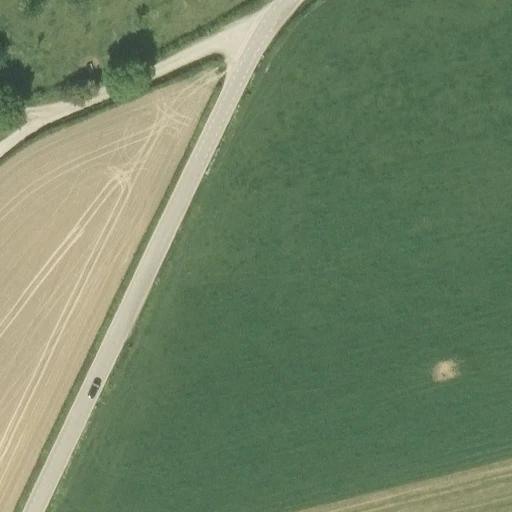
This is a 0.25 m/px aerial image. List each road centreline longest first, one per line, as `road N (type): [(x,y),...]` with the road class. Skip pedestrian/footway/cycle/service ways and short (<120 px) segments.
road 1 (tertiary): [(31,511),(254,43),(286,0)]
road 2 (track): [(67,108),(262,29)]
